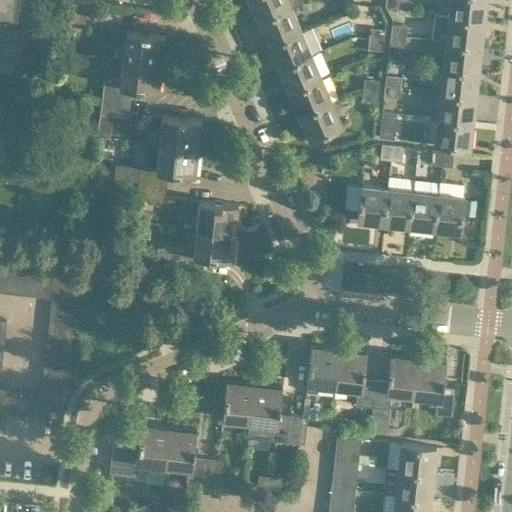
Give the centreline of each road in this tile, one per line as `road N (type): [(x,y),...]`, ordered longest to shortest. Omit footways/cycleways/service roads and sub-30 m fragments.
road 1 (residential): [(78,511),(100,404),(130,381),(317,305)]
road 2 (residential): [(317,305),(305,253),(188,0)]
road 3 (residential): [(511,327),(317,305)]
